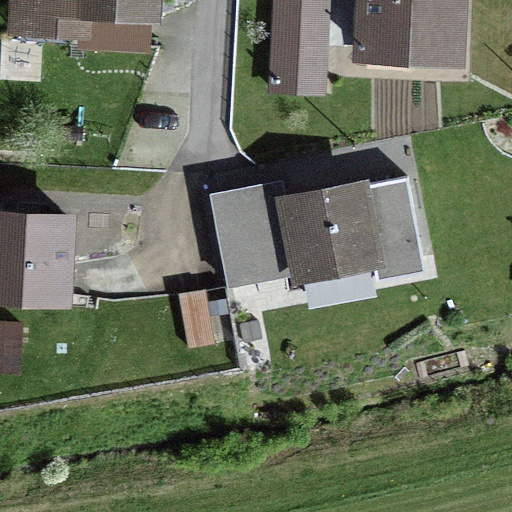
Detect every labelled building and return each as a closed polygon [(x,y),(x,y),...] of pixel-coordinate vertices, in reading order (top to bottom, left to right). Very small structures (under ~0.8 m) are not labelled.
[(15,39),(76,41),(77,0),(9,0),(8,27),(15,27),(15,39)] [(77,0),(76,41),(150,44),(152,13),(163,13),(163,0),(77,0)] [(327,89),(330,0),(272,0),(269,87),(327,89)] [(467,0),(354,0),(352,52),(367,52),(366,62),(411,64),(411,54),(465,56),(467,0)] [(285,171),(209,185),(227,281),(289,269),(289,273),(302,270),(305,286),(425,263),(407,168),(371,175),(369,166),(287,181),(285,171)] [(0,292),(71,296),(76,201),(0,197),(0,292)] [(217,339),(206,283),(178,288),(189,344),(217,339)] [(229,310),(226,294),(212,296),(215,313),(229,310)] [(0,367),(22,368),(23,315),(0,314),(0,367)] [(261,336),(257,318),(239,321),(243,339),(261,336)] [(62,330),(36,327),(32,358),(58,361),(62,330)]
